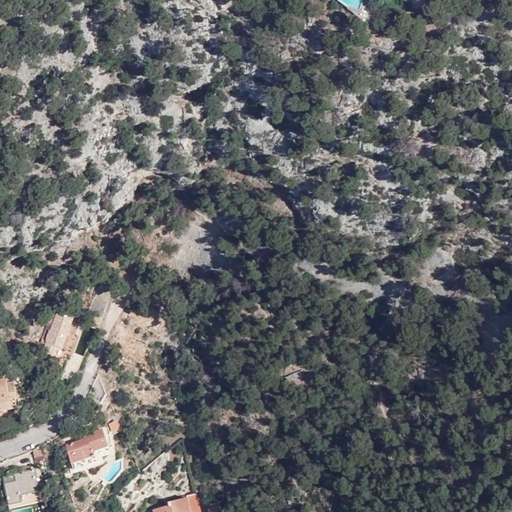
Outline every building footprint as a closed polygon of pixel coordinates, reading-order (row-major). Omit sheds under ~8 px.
[(91,313),(94,305),(105,310),(115,285),(102,280),(89,312),(91,313)] [(105,310),(94,305),(91,313),(102,317),(105,310)] [(65,348),(76,318),(59,311),(52,330),(50,329),(47,339),(49,339),(45,350),(55,353),(57,346),(65,348)] [(91,313),(89,312),(86,320),(99,325),(100,324),(89,318),(91,313)] [(89,318),(100,324),(102,317),(91,313),(89,318)] [(0,379),(0,409),(10,409),(9,399),(16,398),(14,385),(7,386),(6,379),(0,379)] [(91,398),(84,413),(95,418),(102,403),(91,398)] [(113,434),(122,431),(119,421),(109,423),(113,434)] [(81,440),(66,444),(73,464),(94,458),(93,453),(109,448),(103,429),(80,436),(81,440)] [(40,446),(34,450),(35,458),(42,456),(40,446)] [(35,468),(2,475),(9,510),(42,502),(35,468)] [(200,511),(201,511),(196,492),(188,494),(188,498),(172,502),(173,505),(153,510),(153,511),(200,511)] [(218,511),(222,511),(220,503),(208,506),(209,511),(218,511)]
